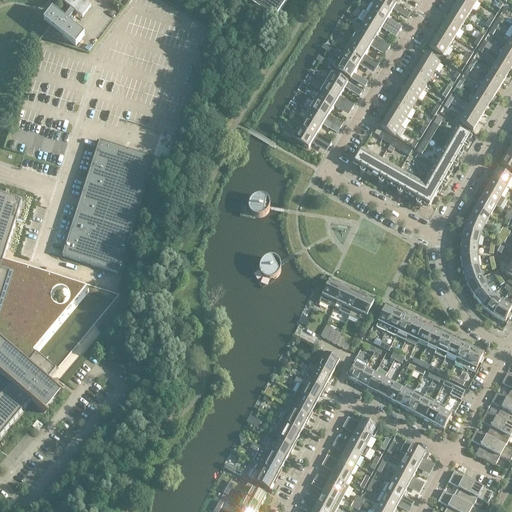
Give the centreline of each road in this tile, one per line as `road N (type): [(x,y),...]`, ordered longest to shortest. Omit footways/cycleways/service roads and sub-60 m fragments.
road 1 (residential): [(440,236),(329,169),(430,0)]
road 2 (residential): [(440,236),(511,109)]
road 3 (residential): [(506,347),(461,314),(446,289),(440,236)]
road 4 (residential): [(287,511),(338,414),(355,405)]
road 5 (residential): [(450,454),(506,347)]
